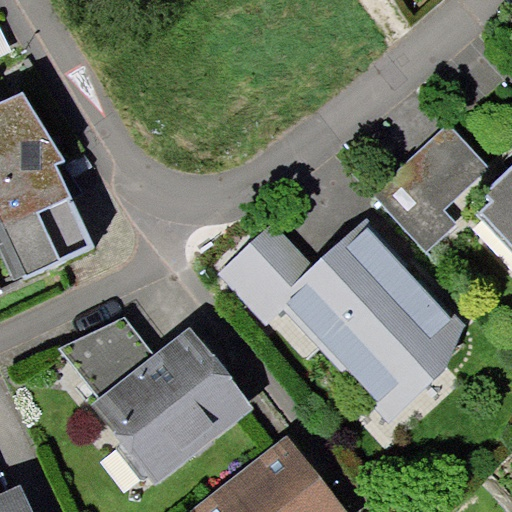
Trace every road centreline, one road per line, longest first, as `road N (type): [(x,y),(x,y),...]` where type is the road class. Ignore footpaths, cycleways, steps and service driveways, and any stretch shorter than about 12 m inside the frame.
road 1 (residential): [(481,0),(191,240)]
road 2 (residential): [(191,240),(131,157),(40,0)]
road 3 (residential): [(191,240),(0,337)]
